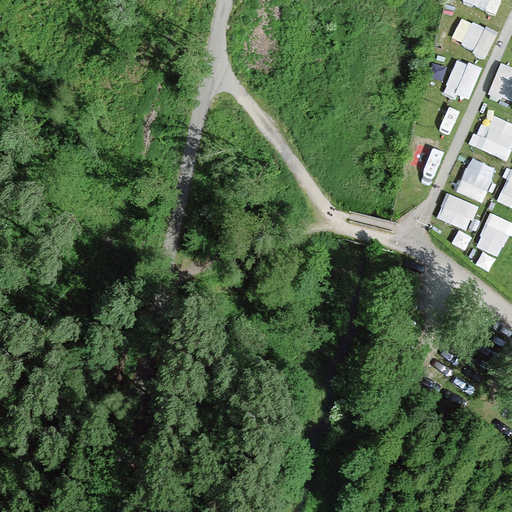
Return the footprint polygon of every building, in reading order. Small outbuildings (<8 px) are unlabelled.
[(454,36),(474,43),(482,23),(461,15),(454,36)] [(446,86),(469,95),(482,64),(459,55),(446,86)] [(486,96),(511,104),(511,65),(499,60),(486,96)] [(432,168),(439,134),(417,129),(409,164),(432,168)] [(482,197),(498,162),(471,150),(456,185),(482,197)] [(511,203),(511,163),(496,196),(511,203)] [(448,188),(438,212),(468,225),(479,201),(448,188)] [(499,252),(511,223),(511,216),(491,207),(476,241),(499,252)]
